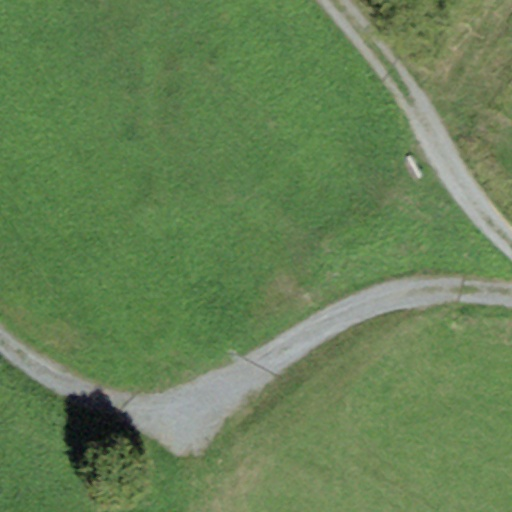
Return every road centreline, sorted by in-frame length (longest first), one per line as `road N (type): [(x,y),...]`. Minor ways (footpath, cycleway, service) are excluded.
road 1 (track): [(511,293),(379,297),(263,355),(203,408),(144,413),(24,362),(0,343)]
road 2 (track): [(511,240),(459,187),(395,77),(335,0)]
